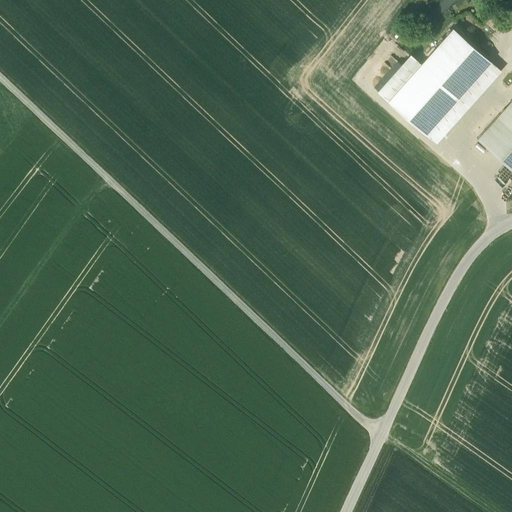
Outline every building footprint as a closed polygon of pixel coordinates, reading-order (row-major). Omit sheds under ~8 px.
[(496,11),(486,21),(495,30),(505,21),(496,11)] [(421,63),(388,101),(425,134),(490,61),(452,28),(421,63)] [(411,54),(378,92),(388,101),(421,63),(411,54)] [(490,61),(425,134),(436,143),(501,70),(490,61)] [(0,96),(16,112),(21,107),(1,87),(0,88),(0,96)] [(511,98),(477,139),(511,170),(511,98)]
